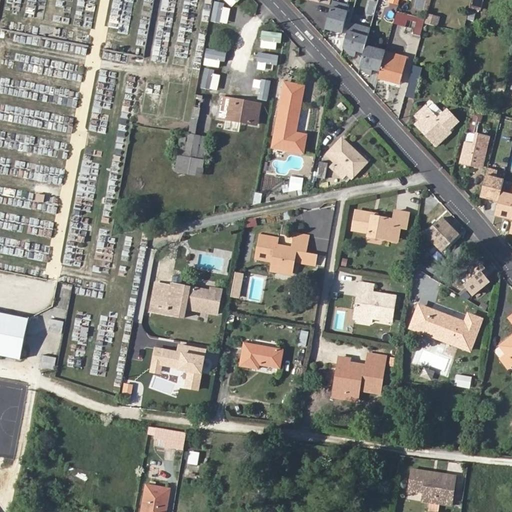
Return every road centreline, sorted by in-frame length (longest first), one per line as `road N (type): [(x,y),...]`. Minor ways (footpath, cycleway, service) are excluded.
road 1 (track): [(511,459),(113,415),(0,372)]
road 2 (residential): [(273,0),(511,261)]
